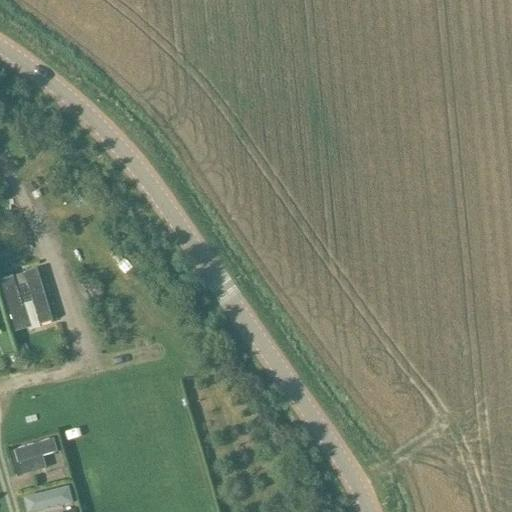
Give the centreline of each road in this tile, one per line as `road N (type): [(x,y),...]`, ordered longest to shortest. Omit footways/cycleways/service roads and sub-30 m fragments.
road 1 (tertiary): [(367,511),(223,290),(123,155),(0,47)]
road 2 (track): [(0,385),(87,369),(37,222),(0,163)]
